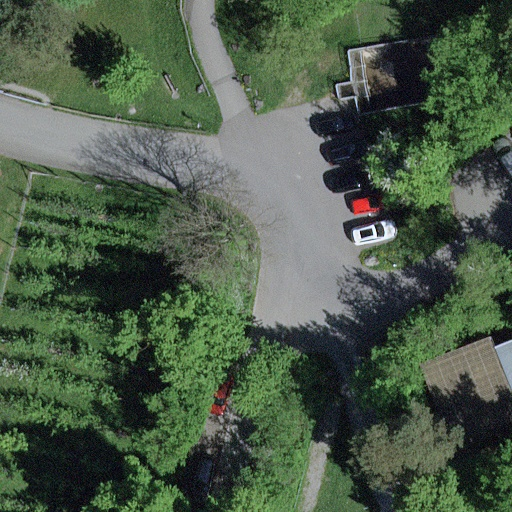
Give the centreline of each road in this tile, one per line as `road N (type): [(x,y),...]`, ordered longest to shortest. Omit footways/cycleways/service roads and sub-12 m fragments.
road 1 (track): [(220,511),(293,277),(305,202),(298,176)]
road 2 (track): [(298,176),(279,165),(101,138),(0,113)]
road 3 (track): [(298,176),(341,277),(438,262),(511,197)]
road 4 (track): [(341,277),(413,511)]
